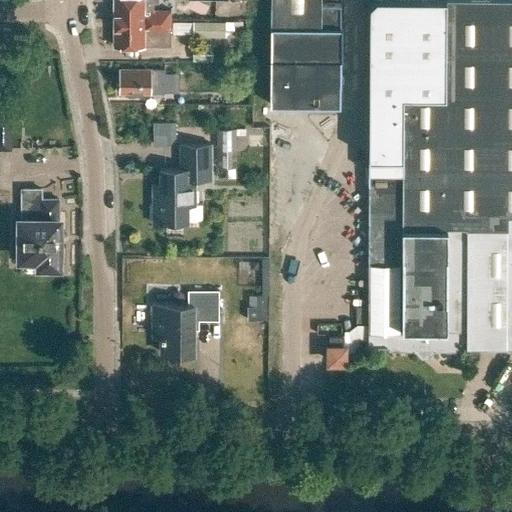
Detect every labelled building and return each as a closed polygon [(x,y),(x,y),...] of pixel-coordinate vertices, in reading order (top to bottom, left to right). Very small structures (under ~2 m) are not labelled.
[(113,0),(114,21),(170,21),(170,10),(153,10),(154,2),(159,2),(158,0),(113,0)] [(271,26),(270,103),(339,104),(339,84),(340,84),(340,59),(341,59),(341,27),(340,27),(340,5),(321,5),(321,0),(270,0),(270,26),(271,26)] [(467,346),(511,345),(511,0),(371,0),(369,2),(368,346),(387,346),(391,350),(413,350),(417,354),(430,354),(435,350),(463,350),(467,346)] [(170,21),(114,21),(114,46),(144,46),(144,27),(149,27),(149,31),(170,32),(170,21)] [(193,37),(224,37),(224,22),(193,22),(193,37)] [(120,68),(120,92),(164,93),(164,69),(120,68)] [(0,115),(0,152),(15,153),(15,115),(0,115)] [(216,128),(216,168),(235,168),(235,128),(216,128)] [(160,185),(153,185),(153,223),(167,223),(167,221),(188,221),(188,204),(195,204),(195,179),(211,179),(211,144),(181,144),(181,169),(160,169),(160,185)] [(19,241),(20,241),(20,258),(39,258),(39,265),(59,265),(59,248),(62,248),(62,233),(59,233),(59,219),(58,219),(58,199),(41,199),(41,188),(22,188),(22,219),(19,219),(19,241)] [(161,336),(161,352),(193,352),(194,320),(219,320),(219,290),(188,290),(188,304),(153,304),(153,336),(161,336)] [(344,361),(344,335),(329,335),(329,346),(329,361),(344,361)]
